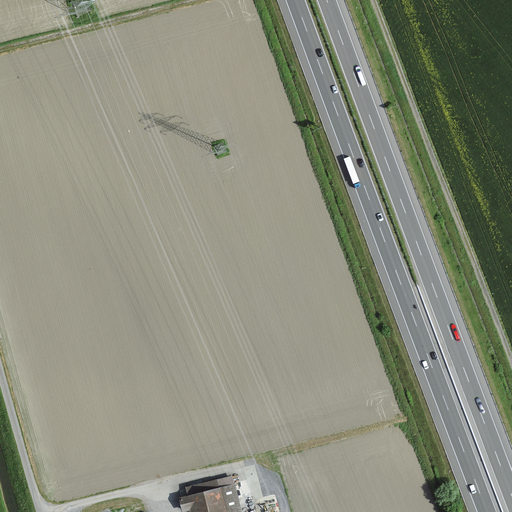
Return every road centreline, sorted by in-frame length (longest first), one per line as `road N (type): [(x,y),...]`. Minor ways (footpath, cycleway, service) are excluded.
road 1 (motorway): [(295,0),(486,511)]
road 2 (motorway): [(511,495),(327,0)]
road 3 (track): [(511,358),(374,0)]
road 4 (track): [(0,47),(187,0)]
road 5 (unclassified): [(0,368),(40,511)]
